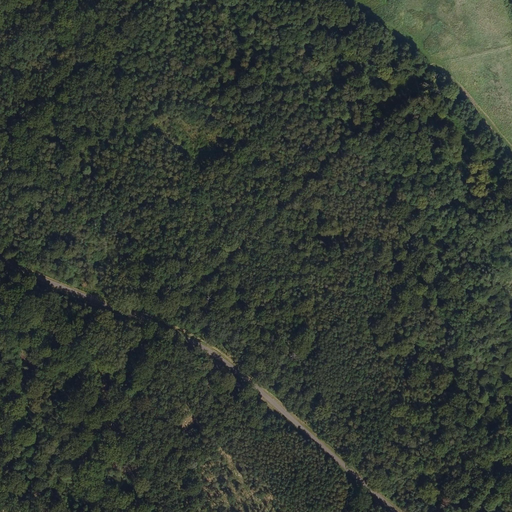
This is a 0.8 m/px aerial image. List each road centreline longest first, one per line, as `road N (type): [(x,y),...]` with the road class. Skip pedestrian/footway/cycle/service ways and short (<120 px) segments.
road 1 (track): [(511,44),(428,65),(137,324),(2,511)]
road 2 (unclassified): [(389,511),(216,358),(0,260)]
road 3 (track): [(180,291),(0,144)]
